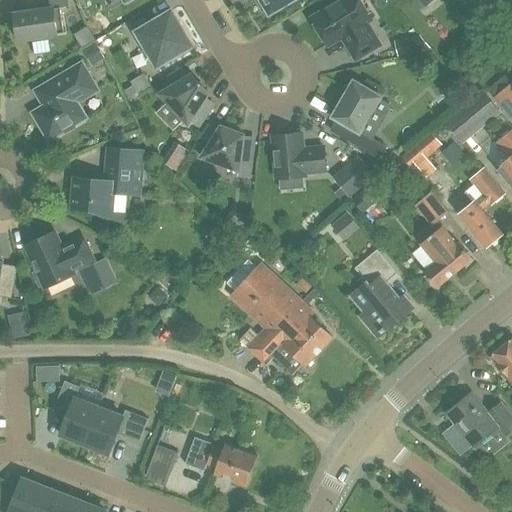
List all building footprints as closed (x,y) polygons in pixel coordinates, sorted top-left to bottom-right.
[(34,37),(35,40),(49,38),(48,35),(65,32),(61,7),(71,5),(69,0),(45,0),(47,9),(17,13),(17,12),(15,12),(20,40),(21,40),(21,39),(34,37)] [(268,8),(271,13),(293,0),(257,0),(263,11),(268,8)] [(348,43),(357,59),(382,44),(368,21),(373,18),(361,0),(341,0),(313,17),(330,44),(346,35),(350,42),(348,43)] [(418,0),(410,0),(411,0),(419,11),(424,7),(420,2),(418,0)] [(474,0),(483,10),(494,0),(474,0)] [(133,23),(158,67),(194,45),(173,9),(148,24),(143,17),(133,23)] [(396,43),(400,57),(431,49),(420,38),(396,43)] [(105,58),(97,44),(87,50),(95,64),(105,58)] [(39,120),(50,139),(66,130),(67,132),(76,127),(75,125),(88,117),(74,95),(95,82),(83,62),(36,90),(50,113),(39,120)] [(189,123),(191,122),(191,121),(192,120),(202,126),(217,105),(206,98),(210,93),(192,74),(188,78),(182,66),(169,75),(174,85),(160,93),(162,96),(163,96),(189,123)] [(496,102),(511,120),(511,78),(508,73),(487,90),(496,102)] [(151,85),(147,78),(126,90),(130,97),(151,85)] [(347,138),(381,157),(388,146),(375,138),(394,104),(382,98),(387,89),(370,79),(366,85),(355,79),(347,94),(347,93),(342,102),(334,116),(353,127),(347,138)] [(444,121),(463,144),(501,112),(482,89),(444,121)] [(236,175),(252,177),(257,137),(255,136),(254,141),(244,140),(245,134),(221,125),(218,129),(208,123),(199,137),(209,143),(201,157),(239,170),(239,173),(236,172),(236,175)] [(511,130),(496,143),(509,158),(497,168),(511,186),(511,130)] [(418,166),(427,178),(437,170),(427,158),(443,145),(430,131),(401,156),(404,160),(413,170),(418,166)] [(274,135),(277,177),(308,175),(308,172),(328,171),(325,145),(305,147),(304,133),(274,135)] [(74,208),(129,212),(130,193),(141,194),(142,183),(135,182),(137,167),(143,168),(145,150),(110,147),(107,180),(76,177),(74,208)] [(332,177),(351,198),(376,176),(358,154),(332,177)] [(403,178),(413,170),(404,160),(395,168),(403,178)] [(459,214),(487,247),(503,234),(483,209),(490,203),(491,205),(506,193),(485,169),(471,180),(475,185),(466,192),(474,202),(459,214)] [(368,186),(352,200),(362,212),(379,198),(368,186)] [(415,205),(431,224),(437,219),(447,210),(439,201),(434,196),(431,192),(415,205)] [(331,225),(344,241),(360,228),(347,212),(331,225)] [(215,241),(222,234),(212,224),(205,231),(215,241)] [(424,273),(436,288),(473,258),(460,243),(457,245),(441,227),(419,245),(434,264),(424,273)] [(45,284),(46,287),(76,273),(74,269),(95,259),(86,238),(64,248),(56,231),(48,235),(47,231),(33,237),(35,241),(27,245),(39,271),(35,272),(41,286),(45,284)] [(375,322),(383,332),(409,311),(388,285),(400,276),(377,249),(355,268),(367,282),(352,295),(366,311),(361,316),(370,327),(375,322)] [(119,281),(108,258),(95,264),(106,287),(119,281)] [(285,346),(306,366),(333,338),(312,318),(317,313),(262,261),(229,296),(264,328),(247,347),(266,365),(285,346)] [(296,286),(306,295),(313,288),(303,279),(296,286)] [(168,298),(159,289),(150,298),(159,307),(168,298)] [(146,326),(155,316),(149,310),(139,320),(146,326)] [(9,317),(11,326),(27,323),(25,313),(9,317)] [(511,340),(491,357),(511,382),(511,340)] [(35,381),(49,381),(49,367),(35,368),(35,381)] [(61,435),(85,444),(100,407),(76,398),(80,387),(65,381),(54,411),(68,416),(61,435)] [(498,427),(506,437),(511,432),(511,414),(502,401),(488,412),(473,392),(446,413),(460,431),(449,439),(462,455),(473,446),(473,447),(498,427)] [(100,407),(85,444),(109,454),(118,433),(129,438),(138,415),(126,410),(123,416),(100,407)] [(186,463),(205,470),(207,465),(213,446),(214,444),(203,440),(200,448),(192,445),(186,463)] [(226,444),(223,450),(217,468),(214,474),(247,486),(259,456),(226,444)] [(179,453),(158,445),(150,467),(170,475),(179,453)] [(34,511),(44,486),(23,478),(16,497),(0,491),(0,511),(34,511)] [(57,511),(65,494),(44,486),(34,511),(57,511)] [(81,511),(85,502),(65,494),(57,511),(81,511)] [(105,511),(106,510),(85,502),(81,511),(105,511)]
